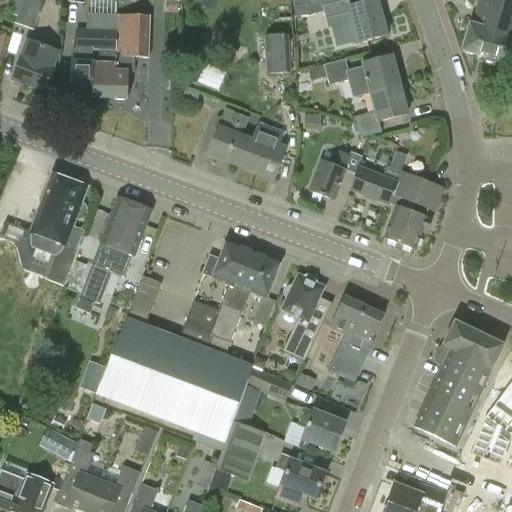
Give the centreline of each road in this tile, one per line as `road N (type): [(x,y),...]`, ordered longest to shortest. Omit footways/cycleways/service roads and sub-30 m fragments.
road 1 (tertiary): [(433,290),(0,121)]
road 2 (residential): [(433,290),(459,224),(468,164),(422,0)]
road 3 (residential): [(348,511),(433,290)]
